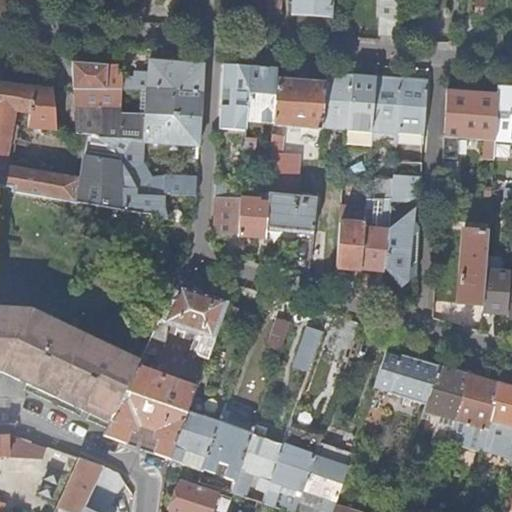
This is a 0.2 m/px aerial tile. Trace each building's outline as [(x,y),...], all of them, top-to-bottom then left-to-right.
[(257,0),(257,13),(282,14),(283,0),(257,0)] [(310,15),(332,17),(333,0),(293,0),(292,14),(299,15),(299,22),(309,23),(310,15)] [(379,0),(378,34),(401,36),(402,0),(379,0)] [(487,0),(486,17),(501,18),(502,0),(487,0)] [(203,93),(204,65),(150,60),(149,79),(123,79),(123,90),(148,90),(203,93)] [(73,63),(75,111),(121,113),(123,90),(123,79),(123,77),(118,77),(118,66),(73,63)] [(248,124),(252,68),(251,68),(224,67),(220,131),(235,131),(247,132),(248,124)] [(278,70),(252,68),(248,124),(258,124),(266,124),(274,125),(278,78),(278,70)] [(353,76),(329,74),(328,83),(324,130),(348,131),(353,76)] [(378,77),(353,76),(348,131),(373,132),(378,77)] [(402,79),(378,77),(373,132),(372,148),(397,150),(399,137),(402,79)] [(328,83),(278,78),(274,125),(274,127),(293,128),(303,129),(324,131),(324,130),(328,83)] [(428,80),(402,79),(399,137),(425,138),(428,80)] [(51,87),(0,84),(0,184),(1,185),(14,186),(14,193),(123,210),(121,159),(115,148),(101,140),(100,138),(77,135),(77,153),(87,157),(84,179),(7,166),(16,112),(29,114),(28,126),(57,129),(51,87)] [(511,87),(498,87),(497,94),(494,142),(511,142),(511,87)] [(202,118),(203,93),(148,90),(147,114),(202,118)] [(497,94),(447,91),(443,159),(456,159),(458,138),(486,140),(485,149),(482,152),(481,159),(493,160),(494,142),(497,94)] [(75,111),(77,135),(100,138),(121,139),(121,113),(75,111)] [(147,114),(145,142),(200,146),(202,118),(147,114)] [(247,133),(247,132),(235,131),(234,151),(238,152),(238,156),(245,156),(247,133)] [(258,134),(247,133),(245,156),(254,157),(254,153),(258,153),(258,134)] [(115,148),(121,159),(140,194),(164,193),(193,197),(195,179),(166,177),(153,181),(143,163),(145,142),(121,139),(100,138),(101,140),(115,148)] [(273,187),(299,187),(300,152),(274,152),(273,187)] [(423,178),(423,164),(396,162),(394,176),(423,178)] [(421,200),(423,178),(394,176),(392,192),(392,200),(404,200),(416,199),(421,200)] [(244,185),(217,182),(216,200),(243,201),(243,199),(244,185)] [(0,371),(7,372),(8,374),(111,422),(138,367),(141,362),(35,308),(0,305),(0,204),(1,185),(0,184),(0,371)] [(385,191),(384,199),(392,200),(392,192),(385,191)] [(140,194),(151,214),(166,216),(163,205),(164,193),(140,194)] [(243,199),(243,201),(240,236),(265,238),(266,225),(268,203),(258,203),(258,194),(253,193),(252,199),(243,199)] [(269,194),(258,194),(258,203),(268,203),(269,194)] [(317,200),(269,194),(268,203),(266,225),(314,231),(314,230),(317,200)] [(367,199),(365,224),(361,270),(383,272),(383,269),(391,206),(392,200),(384,199),(367,199)] [(243,201),(216,200),(213,234),(240,236),(243,201)] [(417,262),(419,227),(408,215),(402,219),(391,206),(383,269),(400,289),(415,275),(410,268),(417,262)] [(365,224),(340,222),(337,267),(361,270),(365,224)] [(314,231),(311,259),(325,260),(328,232),(314,230),(314,231)] [(458,303),(483,305),(486,272),(488,231),(464,230),(458,303)] [(180,243),(162,238),(171,259),(175,260),(180,243)] [(483,305),(483,311),(508,313),(510,284),(511,273),(486,272),(483,305)] [(161,321),(170,325),(202,336),(198,349),(203,358),(208,359),(231,297),(219,293),(218,298),(178,286),(161,321)] [(244,308),(231,303),(222,327),(235,331),(244,308)] [(268,344),(283,349),(291,323),(277,319),(268,344)] [(161,321),(145,354),(157,359),(168,340),(170,325),(161,321)] [(294,366),(310,372),(324,332),(308,327),(294,366)] [(389,394),(428,405),(440,367),(401,355),(400,357),(388,352),(375,388),(390,392),(389,394)] [(138,367),(111,422),(104,437),(127,444),(136,418),(159,428),(166,426),(155,454),(170,460),(189,411),(197,389),(138,367)] [(435,438),(451,443),(453,437),(457,422),(469,375),(440,367),(428,405),(426,412),(442,417),(441,423),(440,423),(435,438)] [(474,442),(484,445),(490,420),(498,383),(469,375),(457,422),(477,426),(474,442)] [(498,383),(490,420),(511,425),(511,382),(511,387),(498,383)] [(189,411),(170,460),(183,464),(187,450),(207,458),(220,422),(189,411)] [(252,434),(220,422),(207,458),(203,468),(215,472),(219,461),(228,465),(225,476),(235,479),(252,434)] [(457,422),(453,437),(474,442),(477,426),(457,422)] [(300,442),(298,449),(316,455),(317,455),(319,449),(322,439),(323,436),(304,430),(300,442)] [(284,444),(252,434),(235,479),(232,490),(246,495),(253,473),(260,476),(257,487),(268,491),(284,444)] [(0,437),(0,457),(12,457),(30,459),(31,441),(13,437),(0,437)] [(286,438),(284,444),(298,449),(300,442),(286,438)] [(319,449),(351,460),(354,450),(322,439),(319,449)] [(298,449),(284,444),(268,491),(278,494),(282,483),(296,488),(294,493),(293,492),(288,508),(298,511),(303,495),(317,455),(316,455),(298,449)] [(319,449),(317,455),(349,467),(351,460),(319,449)] [(187,450),(183,464),(202,470),(203,468),(207,458),(187,450)] [(349,467),(317,455),(303,495),(310,498),(311,493),(326,498),(323,509),(330,511),(333,511),(336,503),(349,467)] [(83,511),(104,466),(83,457),(58,511),(83,511)] [(115,500),(126,482),(121,475),(104,466),(83,511),(115,511),(117,509),(112,506),(115,500)] [(202,470),(199,480),(211,484),(215,472),(203,468),(202,470)] [(210,511),(217,492),(181,480),(171,511),(210,511)] [(298,511),(301,511),(330,511),(323,509),(326,498),(311,493),(310,498),(303,495),(298,511)] [(365,511),(336,503),(333,511),(365,511)]
